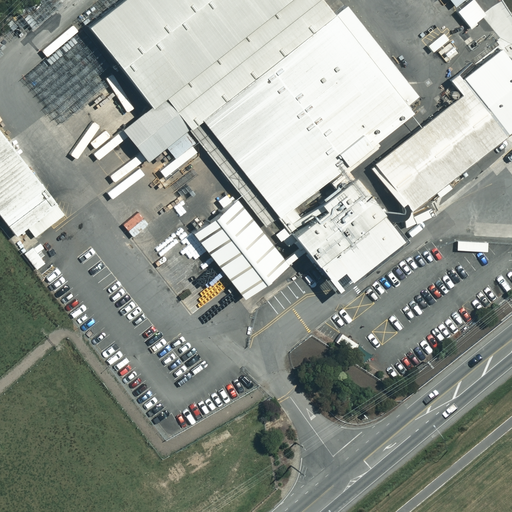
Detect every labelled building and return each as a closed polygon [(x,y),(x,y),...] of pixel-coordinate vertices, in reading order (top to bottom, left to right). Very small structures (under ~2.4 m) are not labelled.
[(334,8),(327,0),(99,0),(79,16),(146,101),(159,92),(184,125),(199,114),(274,210),(407,107),(403,102),(415,93),(343,1),(334,8)] [(467,0),(447,0),(455,10),(467,0)] [(468,0),(455,11),(470,30),(486,17),(472,0),(468,0)] [(511,58),(499,42),(460,73),(456,68),(448,75),(460,91),(370,162),(406,208),(503,132),(511,125),(511,58)] [(143,155),(184,125),(159,92),(146,101),(118,122),(143,155)] [(60,215),(0,134),(0,214),(14,234),(21,229),(28,239),(60,215)] [(401,234),(355,172),(287,222),(333,284),(401,234)] [(280,262),(231,196),(191,226),(240,292),(280,262)]
